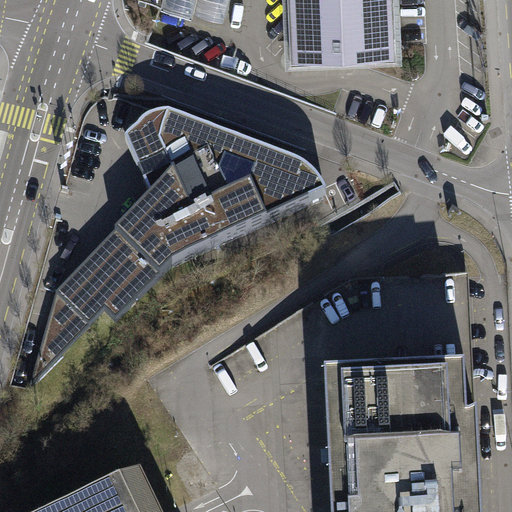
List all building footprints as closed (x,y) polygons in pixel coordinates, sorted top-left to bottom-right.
[(163,0),(162,6),(192,14),(193,12),(224,21),(229,0),(163,0)] [(284,0),(287,66),(391,62),(388,0),(284,0)] [(210,252),(189,205),(158,145),(167,119),(161,118),(143,123),(123,138),(149,199),(57,295),(30,390),(105,312),(117,324),(174,268),(210,252)] [(167,119),(158,145),(189,205),(210,252),(328,199),(311,175),(297,167),(167,119)] [(330,474),(480,467),(478,424),(476,424),(468,424),(465,376),(325,383),(326,394),(330,474)] [(482,511),(480,467),(330,474),(331,511),(482,511)] [(158,511),(142,477),(68,511),(158,511)]
